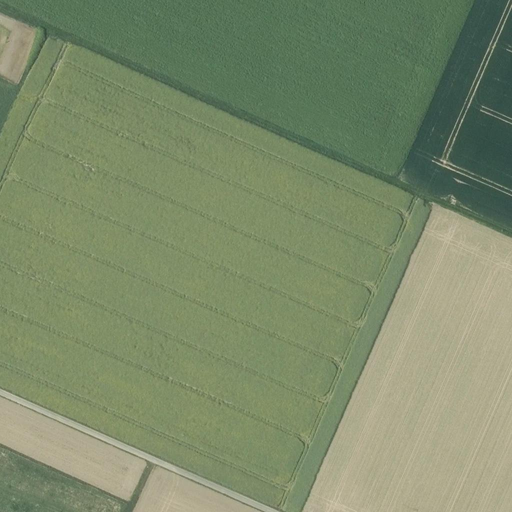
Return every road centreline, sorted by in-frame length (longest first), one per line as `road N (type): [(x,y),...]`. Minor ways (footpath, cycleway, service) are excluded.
road 1 (track): [(0,8),(511,236)]
road 2 (track): [(266,511),(0,394)]
